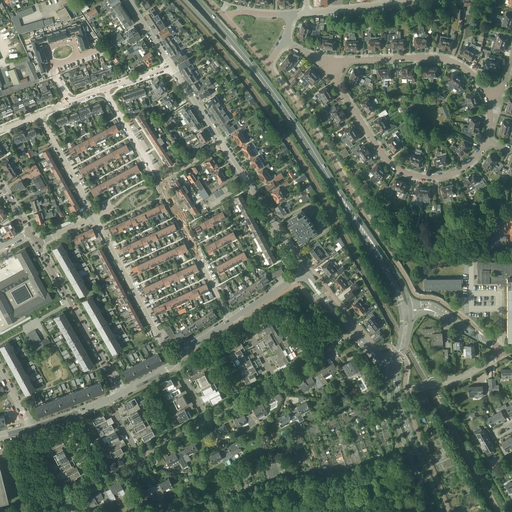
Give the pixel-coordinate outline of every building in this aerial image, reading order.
[(66,0),(68,2),(63,5),(64,7),(71,18),(75,16),(73,13),(78,10),(72,0),(66,0)] [(92,17),(108,7),(107,7),(108,6),(108,5),(115,0),(108,0),(102,4),(103,6),(97,10),(95,8),(88,12),(86,10),(83,12),(88,20),(92,17)] [(107,7),(108,7),(109,10),(121,2),(119,0),(115,0),(108,5),(108,6),(107,7)] [(140,4),(144,11),(149,7),(149,8),(152,7),(148,1),(145,2),(144,1),(140,4)] [(83,12),(86,10),(89,8),(86,3),(80,7),(83,12)] [(111,15),(124,7),(121,3),(110,10),(112,13),(111,13),(107,15),(108,17),(111,15)] [(64,7),(56,11),(62,21),(63,21),(65,20),(71,18),(64,7)] [(126,11),(124,7),(111,15),(113,19),(118,16),(126,11)] [(149,20),(158,14),(153,7),(148,11),(150,13),(146,16),(149,20)] [(128,15),(126,11),(118,16),(119,18),(112,22),(114,24),(116,23),(128,15)] [(19,18),(21,17),(19,12),(16,13),(17,15),(11,18),(12,21),(18,18),(19,18)] [(158,14),(149,20),(151,24),(161,18),(158,14)] [(498,15),(497,17),(499,18),(511,22),(511,15),(508,14),(506,14),(505,17),(503,17),(503,16),(498,15)] [(131,18),(128,15),(116,23),(117,25),(122,22),(123,24),(131,18)] [(497,17),(497,18),(499,18),(499,20),(503,22),(502,26),(504,26),(504,27),(507,28),(507,27),(510,28),(511,28),(511,25),(511,22),(499,18),(497,17)] [(134,23),(131,18),(123,24),(119,26),(122,30),(134,23)] [(161,18),(151,24),(154,28),(163,22),(161,18)] [(183,25),(179,20),(160,32),(159,33),(161,36),(162,36),(163,37),(183,25)] [(163,22),(154,28),(157,33),(166,27),(163,22)] [(72,26),(68,27),(70,33),(78,30),(77,24),(76,23),(71,24),(72,26)] [(77,24),(78,30),(79,33),(85,32),(87,31),(85,26),(83,27),(82,23),(77,24)] [(302,24),(300,30),(308,33),(310,34),(314,35),(318,36),(320,32),(315,30),(315,31),(312,30),(313,28),(310,27),(309,27),(310,25),(306,24),(306,25),(302,24)] [(21,26),(16,28),(18,34),(26,32),(24,25),(21,26)] [(108,40),(104,43),(102,44),(107,52),(115,46),(120,43),(128,37),(129,38),(137,32),(134,27),(122,34),(121,32),(112,38),(108,40)] [(310,34),(308,33),(300,30),(298,37),(301,38),(301,39),(305,41),(305,39),(306,39),(307,36),(310,37),(310,36),(313,37),(314,35),(310,34)] [(162,40),(164,44),(173,38),(172,36),(176,33),(175,31),(162,40)] [(396,48),(399,48),(398,31),(396,31),(396,34),(388,35),(388,40),(392,40),(392,41),(391,41),(391,44),(392,44),(392,48),(393,48),(393,49),(396,49),(396,48)] [(398,31),(399,48),(402,48),(402,49),(405,49),(405,48),(405,44),(406,44),(406,41),(405,41),(405,39),(401,39),(401,37),(401,31),(398,31)] [(79,33),(76,34),(77,40),(87,37),(85,32),(79,33)] [(137,32),(129,38),(122,42),(124,46),(128,43),(129,46),(141,38),(138,33),(137,32)] [(369,41),(369,49),(372,49),(372,50),(376,50),(375,37),(371,37),(371,33),(369,33),(369,37),(365,37),(365,41),(369,41)] [(445,49),(447,37),(440,36),(440,34),(436,33),(435,40),(440,41),(439,47),(441,48),(441,49),(445,49)] [(40,34),(35,36),(35,38),(36,38),(37,43),(38,43),(46,40),(44,35),(40,36),(40,34)] [(323,37),(322,37),(323,40),(322,42),(321,45),(322,45),(321,48),(322,48),(322,49),(325,49),(325,48),(328,49),(330,34),(329,34),(329,36),(326,36),(326,37),(325,36),(323,37)] [(333,35),(330,34),(328,49),(330,49),(330,50),(334,51),(334,50),(335,46),(336,46),(336,43),(335,43),(336,42),(332,41),(333,35)] [(381,37),(375,37),(376,50),(379,50),(379,49),(382,48),(382,42),(385,42),(385,34),(381,34),(381,37)] [(451,38),(447,37),(445,49),(449,50),(449,49),(452,50),(455,35),(452,34),(451,38)] [(489,36),(488,39),(494,41),(505,44),(506,42),(507,42),(508,39),(507,39),(507,38),(504,37),(504,36),(501,35),(501,36),(499,36),(498,39),(489,36)] [(167,48),(180,39),(179,36),(177,37),(176,36),(173,38),(164,44),(167,48)] [(87,37),(77,40),(79,45),(88,42),(87,37)] [(31,43),(30,44),(31,49),(33,48),(39,46),(38,46),(38,43),(37,43),(36,38),(35,38),(30,39),(31,43)] [(180,39),(167,48),(169,52),(176,47),(179,45),(178,43),(182,41),(180,39)] [(133,46),(127,49),(130,54),(130,55),(145,45),(145,44),(144,42),(143,41),(142,40),(141,41),(141,40),(137,43),(137,44),(133,47),(133,46)] [(494,41),(491,50),(499,52),(500,50),(503,51),(503,50),(504,50),(505,47),(504,47),(505,44),(494,41)] [(88,42),(79,45),(81,51),(90,48),(88,42)] [(180,51),(183,49),(189,45),(188,43),(181,48),(179,45),(176,47),(169,52),(172,56),(180,51)] [(464,56),(466,57),(474,44),(472,43),(468,48),(465,46),(464,48),(464,47),(462,50),(463,50),(461,54),(461,55),(463,56),(464,56)] [(479,56),(481,54),(481,51),(481,46),(477,46),(476,46),(476,45),(475,44),(474,44),(466,57),(469,59),(468,59),(471,61),(472,60),(472,61),(474,57),(475,58),(476,55),(479,56)] [(39,46),(33,48),(35,54),(44,51),(42,45),(38,46),(39,46)] [(129,55),(128,56),(130,59),(134,56),(133,55),(135,54),(136,54),(138,53),(138,52),(139,51),(140,53),(142,56),(145,54),(143,53),(148,49),(147,48),(147,47),(146,45),(145,45),(130,55),(129,55)] [(180,51),(172,56),(175,61),(178,59),(189,52),(187,49),(185,51),(183,49),(180,51)] [(193,49),(189,52),(178,59),(180,63),(188,58),(187,56),(194,51),(193,49)] [(44,51),(35,54),(36,59),(45,56),(44,51)] [(150,52),(137,60),(139,62),(143,59),(146,62),(148,65),(152,62),(150,59),(153,57),(150,52)] [(286,59),(285,61),(293,68),(297,62),(298,62),(299,60),(298,59),(299,57),(300,57),(294,54),(293,57),(292,56),(291,58),(288,56),(287,56),(286,58),(286,59)] [(492,59),(492,61),(491,70),(494,70),(493,71),(497,71),(497,70),(498,67),(500,67),(500,63),(498,63),(498,62),(494,62),(494,59),(495,59),(495,56),(493,55),(492,59)] [(15,61),(13,61),(16,67),(16,68),(18,69),(19,68),(21,70),(26,68),(30,77),(27,78),(28,80),(30,85),(33,84),(34,83),(40,81),(33,66),(32,63),(31,62),(30,62),(28,56),(15,61)] [(45,56),(36,59),(38,64),(44,63),(47,62),(45,56)] [(488,69),(491,70),(492,61),(485,60),(485,61),(483,61),(483,65),(485,65),(484,69),(485,69),(485,70),(488,70),(488,69)] [(282,62),(280,65),(281,65),(281,66),(283,68),(282,69),(285,72),(287,70),(287,71),(290,68),(294,71),(296,69),(293,68),(285,61),(283,63),(282,62)] [(179,66),(182,70),(192,64),(191,62),(188,64),(186,62),(179,66)] [(38,64),(36,65),(38,70),(40,69),(41,73),(47,71),(44,63),(38,64)] [(107,64),(105,65),(109,76),(111,75),(111,76),(114,75),(114,74),(112,67),(108,69),(107,64)] [(193,66),(192,64),(182,70),(185,75),(191,70),(195,68),(193,66)] [(96,68),(94,69),(98,80),(100,79),(100,80),(103,78),(101,71),(100,70),(97,71),(96,68)] [(301,83),(303,85),(315,73),(313,71),(314,71),(312,68),(311,69),(308,71),(307,71),(305,73),(306,74),(305,74),(301,78),(304,81),(301,83)] [(407,78),(408,78),(407,68),(404,68),(404,69),(401,69),(401,70),(397,70),(397,76),(401,76),(401,79),(403,79),(407,78)] [(74,69),(68,72),(70,76),(71,76),(71,77),(69,78),(71,83),(73,82),(72,82),(73,85),(74,85),(75,88),(76,88),(78,88),(78,87),(81,86),(77,76),(76,73),(74,69)] [(193,73),(191,70),(185,75),(187,79),(198,72),(196,70),(193,73)] [(352,74),(351,76),(363,83),(365,84),(372,87),(373,84),(370,82),(372,80),(366,77),(364,81),(359,78),(361,74),(361,72),(358,70),(357,72),(354,70),(354,71),(353,70),(352,73),(352,74)] [(197,79),(195,76),(199,74),(198,72),(187,79),(190,84),(197,79)] [(315,73),(303,85),(305,87),(307,85),(307,84),(308,84),(309,83),(312,86),(315,83),(318,81),(317,81),(320,78),(320,77),(318,75),(317,75),(315,73)] [(448,88),(450,89),(459,77),(456,75),(457,75),(454,73),(453,73),(451,76),(450,75),(447,78),(449,79),(447,82),(450,84),(448,88)] [(83,78),(82,74),(77,76),(81,86),(83,85),(83,86),(86,85),(84,77),(83,78)] [(349,79),(347,81),(348,82),(351,84),(350,85),(353,87),(354,86),(355,86),(357,82),(358,83),(362,85),(363,83),(351,76),(349,79)] [(152,92),(164,85),(165,84),(161,78),(159,80),(157,77),(151,81),(155,88),(151,90),(152,92)] [(202,78),(191,85),(194,90),(197,94),(199,93),(213,84),(208,77),(206,79),(203,80),(202,78)] [(450,89),(452,91),(454,87),(457,89),(457,90),(458,93),(459,94),(464,89),(461,88),(463,85),(462,84),(464,81),(463,80),(464,80),(461,78),(459,77),(450,89)] [(28,80),(13,86),(16,91),(30,86),(30,85),(28,80)] [(47,81),(41,83),(42,87),(43,86),(48,99),(50,98),(53,97),(52,93),(51,90),(51,91),(51,90),(48,91),(45,85),(48,84),(47,81)] [(213,84),(199,93),(200,94),(201,96),(200,97),(201,98),(202,98),(203,99),(206,97),(206,98),(208,96),(208,95),(213,92),(212,89),(216,87),(215,85),(214,83),(213,84)] [(164,85),(152,92),(153,94),(158,91),(160,94),(169,89),(165,84),(164,85)] [(141,89),(138,90),(142,101),(145,107),(147,106),(145,100),(144,98),(147,97),(144,88),(143,88),(143,87),(140,88),(141,89)] [(314,101),(315,103),(330,93),(329,91),(329,90),(328,87),(327,88),(327,87),(323,89),(320,91),(321,91),(319,92),(320,92),(317,94),(319,97),(318,98),(316,99),(314,101)] [(34,90),(32,91),(37,103),(39,102),(40,103),(43,102),(40,94),(36,96),(34,90)] [(136,90),(133,91),(135,98),(139,97),(140,101),(142,101),(138,90),(136,91),(136,90)] [(27,92),(25,93),(26,96),(31,106),(33,105),(36,104),(35,104),(36,103),(33,95),(29,96),(27,92)] [(129,106),(126,107),(128,113),(134,111),(131,103),(130,101),(128,93),(125,94),(122,95),(123,99),(122,99),(123,102),(124,101),(124,102),(125,102),(126,104),(128,104),(129,106)] [(315,103),(316,105),(319,103),(322,101),(324,105),(328,102),(328,103),(331,101),(330,101),(334,98),(333,98),(334,98),(332,95),(330,93),(315,103)] [(459,104),(459,106),(460,106),(476,99),(475,97),(476,97),(475,94),(474,94),(474,93),(470,95),(470,94),(467,95),(467,96),(466,96),(468,100),(460,103),(459,104)] [(166,104),(174,99),(172,96),(171,95),(169,96),(169,95),(165,98),(166,98),(163,100),(166,104)] [(215,95),(213,97),(205,102),(209,107),(219,100),(216,95),(215,95)] [(25,98),(22,99),(23,101),(26,109),(29,107),(31,106),(26,96),(25,96),(25,98)] [(17,97),(15,98),(20,110),(22,109),(22,110),(26,109),(23,101),(19,103),(17,97)] [(15,104),(12,106),(15,112),(15,113),(18,112),(18,111),(20,110),(15,98),(13,99),(15,104)] [(365,108),(373,103),(372,104),(369,98),(367,99),(367,98),(364,100),(365,101),(361,103),(362,103),(361,104),(363,106),(365,108)] [(166,104),(168,107),(167,108),(167,109),(167,110),(168,111),(168,112),(169,112),(174,108),(173,107),(178,104),(174,99),(166,104)] [(476,99),(460,106),(461,109),(465,107),(469,105),(471,109),(472,108),(472,109),(475,108),(475,107),(479,106),(479,105),(478,102),(477,102),(476,99)] [(209,108),(212,112),(219,108),(218,106),(222,103),(221,100),(209,108)] [(3,102),(8,115),(10,114),(11,115),(13,114),(13,113),(14,113),(10,104),(7,106),(5,101),(3,102)] [(3,107),(0,108),(0,110),(3,118),(6,116),(8,115),(3,102),(1,103),(3,107)] [(100,103),(94,105),(98,115),(104,113),(102,109),(103,109),(102,106),(101,106),(100,103)] [(373,103),(365,108),(367,111),(366,111),(368,114),(368,113),(369,114),(372,112),(372,113),(375,111),(375,110),(377,109),(373,103)] [(91,114),(92,114),(95,112),(97,119),(99,118),(99,116),(98,115),(94,105),(92,106),(92,105),(89,107),(91,114)] [(333,119),(335,117),(343,112),(341,109),(340,110),(339,107),(336,109),(334,106),(326,111),(329,115),(330,114),(333,119)] [(91,114),(89,107),(86,108),(84,109),(88,121),(88,122),(88,121),(90,121),(89,117),(92,116),(92,114),(91,114)] [(183,119),(186,117),(192,113),(190,109),(188,110),(187,108),(185,109),(183,107),(177,111),(178,114),(179,113),(183,119)] [(220,110),(219,108),(212,112),(215,116),(226,109),(225,107),(220,110)] [(88,121),(84,109),(78,111),(81,120),(82,120),(82,121),(85,119),(87,123),(89,127),(90,126),(89,122),(88,121),(88,122),(88,121)] [(226,109),(215,116),(218,120),(224,116),(223,114),(228,111),(226,109)] [(377,128),(388,121),(385,116),(388,114),(385,110),(379,114),(381,118),(374,122),(376,124),(375,125),(377,128)] [(72,114),(74,120),(75,122),(76,125),(76,126),(78,125),(77,121),(80,120),(80,118),(77,112),(72,114)] [(345,116),(343,112),(335,117),(337,121),(335,122),(337,124),(333,127),(336,131),(341,127),(339,123),(346,118),(345,116)] [(140,122),(144,119),(143,118),(140,113),(135,116),(140,122)] [(186,123),(195,117),(192,113),(186,117),(183,119),(186,123)] [(76,125),(75,122),(74,120),(72,114),(70,115),(70,114),(66,115),(69,122),(70,126),(73,124),(74,127),(76,126),(76,125)] [(224,116),(218,120),(220,125),(231,118),(230,115),(228,116),(227,115),(224,116)] [(198,122),(195,117),(186,123),(189,128),(190,127),(198,122)] [(66,131),(61,118),(55,120),(57,123),(56,123),(57,126),(57,125),(58,126),(61,125),(65,135),(67,134),(66,131)] [(221,126),(224,130),(237,122),(240,120),(239,118),(235,121),(235,120),(234,121),(230,124),(229,122),(221,126)] [(471,121),(470,125),(479,127),(480,123),(479,123),(480,120),(470,118),(469,121),(471,121)] [(148,125),(144,120),(144,119),(140,122),(144,128),(148,126),(155,121),(154,119),(149,123),(149,124),(148,125)] [(388,121),(377,128),(379,131),(380,131),(381,133),(387,129),(389,132),(396,128),(396,126),(390,125),(388,121)] [(502,125),(501,128),(511,130),(511,124),(510,124),(511,122),(507,121),(506,122),(503,121),(503,122),(502,122),(501,125),(502,125)] [(201,126),(198,122),(190,127),(191,129),(193,129),(194,131),(201,126)] [(240,127),(237,122),(224,130),(227,135),(240,127)] [(114,133),(109,124),(108,125),(109,127),(106,129),(109,136),(114,133)] [(109,124),(114,133),(119,131),(115,124),(112,126),(111,124),(109,124)] [(479,131),(479,127),(470,125),(469,125),(468,128),(463,127),(462,131),(471,136),(471,132),(477,133),(478,131),(479,131)] [(148,135),(152,132),(155,131),(157,129),(155,127),(153,129),(153,130),(152,131),(148,126),(144,128),(148,135)] [(347,134),(342,137),(343,140),(355,132),(354,129),(355,129),(353,126),(352,127),(352,126),(349,128),(348,128),(345,130),(346,130),(345,131),(347,134)] [(31,130),(29,131),(32,137),(32,139),(34,143),(36,142),(34,138),(35,138),(34,136),(37,135),(38,137),(40,136),(38,129),(35,130),(35,129),(34,129),(34,128),(31,129),(31,130)] [(500,130),(499,133),(499,134),(503,135),(502,137),(506,138),(506,136),(507,136),(508,133),(511,133),(511,130),(501,128),(500,130)] [(105,138),(100,129),(99,130),(100,132),(96,134),(100,141),(105,138)] [(100,129),(105,138),(109,136),(106,129),(103,131),(102,129),(100,129)] [(198,137),(197,138),(198,140),(197,140),(198,141),(197,141),(198,142),(192,146),(192,147),(194,150),(203,144),(203,145),(208,141),(207,138),(208,137),(203,130),(196,134),(198,137)] [(237,140),(244,136),(241,132),(240,130),(233,135),(237,140)] [(27,131),(24,132),(27,139),(32,137),(29,131),(27,132),(27,131)] [(155,131),(152,132),(148,135),(152,141),(156,138),(157,138),(161,136),(159,134),(157,135),(155,131)] [(355,132),(343,140),(345,142),(345,143),(346,142),(348,145),(349,144),(350,147),(353,145),(352,142),(353,141),(353,142),(356,140),(359,137),(358,134),(357,134),(355,132)] [(178,137),(175,133),(169,137),(172,141),(178,137)] [(198,140),(197,138),(195,134),(193,135),(192,133),(188,136),(189,137),(185,139),(188,145),(197,140),(198,140)] [(95,143),(90,134),(89,135),(90,137),(87,139),(91,146),(95,143)] [(90,134),(95,143),(100,141),(96,134),(93,136),(92,134),(90,134)] [(401,140),(396,134),(393,136),(394,137),(392,138),(392,137),(390,139),(390,140),(387,142),(387,143),(388,145),(389,145),(391,147),(398,142),(399,141),(401,140)] [(14,137),(13,137),(14,140),(14,141),(15,143),(16,143),(17,146),(19,145),(22,151),(25,150),(24,147),(19,135),(16,136),(14,137)] [(246,138),(244,136),(237,140),(240,146),(248,141),(249,141),(250,141),(252,139),(251,137),(249,139),(247,137),(246,138)] [(472,140),(468,138),(464,136),(459,144),(460,145),(467,152),(469,149),(469,148),(470,146),(469,145),(470,144),(471,144),(472,140)] [(81,139),(86,148),(91,146),(87,139),(84,141),(83,138),(81,139)] [(156,138),(152,141),(156,147),(161,144),(161,145),(165,142),(163,140),(161,142),(160,143),(157,138),(156,138)] [(254,138),(252,139),(250,141),(251,142),(242,148),(243,150),(245,153),(253,148),(256,147),(253,142),(255,140),(254,138)] [(86,148),(81,139),(80,140),(81,142),(78,144),(81,151),(86,148)] [(178,147),(179,147),(185,156),(188,154),(179,139),(174,141),(178,147)] [(398,142),(391,147),(393,150),(392,150),(394,153),(394,152),(395,153),(398,150),(398,151),(401,149),(400,148),(402,147),(398,142)] [(72,144),(77,153),(81,151),(78,144),(75,146),(74,143),(72,144)] [(68,149),(72,155),(71,156),(72,159),(75,158),(74,155),(77,153),(72,144),(71,145),(72,147),(68,149)] [(125,153),(120,144),(118,145),(119,147),(116,149),(120,156),(125,153)] [(128,147),(126,144),(122,146),(122,144),(120,144),(125,153),(129,151),(130,154),(134,152),(130,146),(128,147)] [(161,145),(161,144),(156,147),(160,154),(165,151),(169,148),(168,146),(165,148),(165,149),(164,149),(161,145)] [(453,144),(450,147),(454,154),(457,151),(461,156),(463,154),(464,155),(467,152),(460,145),(457,148),(453,144)] [(359,145),(352,150),(354,154),(356,153),(359,157),(359,158),(369,151),(367,148),(366,148),(364,146),(361,148),(359,145)] [(248,157),(249,159),(256,155),(257,156),(258,155),(262,152),(264,151),(263,148),(258,151),(256,147),(253,148),(245,153),(248,157)] [(414,164),(419,149),(416,148),(414,155),(411,154),(410,155),(408,154),(407,158),(409,159),(408,162),(408,163),(411,164),(411,163),(414,164)] [(43,152),(41,153),(42,154),(43,153),(46,159),(51,156),(47,149),(43,152)] [(107,154),(111,161),(116,158),(111,149),(109,150),(110,152),(107,154)] [(111,149),(116,158),(120,156),(116,149),(113,151),(112,149),(111,149)] [(420,166),(421,163),(423,164),(424,160),(423,159),(423,158),(419,157),(422,150),(419,149),(414,164),(417,165),(416,166),(419,167),(419,166),(420,166)] [(160,154),(164,160),(169,157),(173,155),(173,154),(172,152),(169,154),(169,155),(168,156),(165,151),(160,154)] [(359,157),(355,159),(357,162),(362,159),(364,162),(367,160),(368,162),(372,160),(372,159),(371,157),(372,157),(370,155),(371,154),(369,151),(359,158),(359,157)] [(442,151),(439,152),(440,155),(440,157),(442,165),(445,165),(448,165),(448,164),(449,164),(448,160),(449,160),(448,157),(447,157),(447,155),(446,153),(442,154),(442,151)] [(260,162),(264,159),(262,155),(263,154),(262,152),(258,155),(258,156),(250,161),(253,166),(259,162),(260,162)] [(106,163),(101,154),(100,155),(101,157),(98,159),(101,166),(106,163)] [(101,154),(106,163),(111,161),(107,154),(104,156),(103,154),(101,154)] [(486,160),(493,165),(497,160),(496,159),(497,158),(494,155),(493,157),(490,155),(489,155),(488,157),(488,158),(486,160)] [(7,159),(1,163),(4,168),(4,169),(11,165),(12,164),(17,161),(20,159),(18,156),(15,157),(16,158),(13,160),(10,161),(9,162),(7,159)] [(46,159),(42,161),(43,163),(46,162),(48,161),(50,165),(55,163),(51,156),(46,159)] [(172,161),(169,157),(164,160),(169,166),(177,161),(176,159),(173,161),(174,161),(172,162),(172,161)] [(442,165),(440,157),(434,159),(434,160),(434,163),(435,163),(436,167),(437,167),(440,167),(440,166),(442,165)] [(203,170),(206,168),(215,162),(212,158),(205,163),(206,165),(202,168),(203,170)] [(97,168),(92,159),(91,160),(92,162),(89,164),(92,171),(97,168)] [(92,159),(97,168),(101,166),(98,159),(95,161),(94,159),(92,159)] [(265,161),(264,159),(260,162),(259,162),(253,166),(256,171),(265,165),(263,162),(265,161)] [(501,173),(502,172),(500,170),(495,166),(495,167),(493,165),(486,160),(485,162),(484,162),(482,164),(483,165),(482,165),(485,167),(484,169),(487,171),(488,170),(489,170),(491,172),(494,169),(501,174),(501,173)] [(215,162),(206,168),(210,174),(219,168),(215,162)] [(50,165),(46,168),(47,169),(49,168),(51,167),(54,172),(58,169),(55,163),(50,165)] [(511,174),(511,163),(511,164),(508,170),(503,168),(502,172),(501,173),(501,174),(499,178),(504,180),(506,175),(507,173),(511,174)] [(27,173),(34,168),(32,164),(30,164),(31,165),(25,169),(27,173)] [(88,173),(83,164),(81,165),(82,167),(79,169),(83,176),(88,173)] [(83,164),(88,173),(92,171),(89,164),(85,166),(84,164),(83,164)] [(130,168),(127,169),(131,176),(135,173),(130,164),(129,165),(129,166),(130,168)] [(132,164),(130,164),(135,173),(140,171),(137,164),(133,166),(132,164)] [(257,172),(261,178),(268,173),(267,170),(270,168),(270,167),(269,165),(269,164),(264,167),(265,167),(257,172)] [(4,168),(3,169),(7,175),(8,174),(7,174),(14,170),(13,168),(11,165),(4,169),(4,168)] [(373,180),(383,169),(380,168),(381,167),(379,165),(378,165),(375,168),(375,167),(372,170),(373,170),(372,171),(371,173),(374,175),(370,178),(373,180)] [(14,170),(7,174),(8,174),(11,179),(17,175),(20,173),(18,170),(22,168),(21,166),(20,166),(18,167),(17,168),(15,169),(14,170)] [(54,172),(49,174),(51,177),(55,174),(57,178),(62,176),(58,169),(54,172)] [(121,173),(118,174),(122,181),(126,178),(121,169),(120,170),(121,173)] [(123,169),(121,169),(126,178),(131,176),(127,169),(124,171),(123,169)] [(215,179),(223,174),(220,169),(209,176),(210,178),(213,176),(215,179)] [(373,180),(375,183),(378,179),(377,179),(379,177),(382,180),(383,179),(383,180),(385,177),(387,174),(388,173),(385,171),(383,169),(373,180)] [(192,172),(187,176),(191,183),(194,181),(197,179),(192,172)] [(112,174),(117,183),(118,186),(123,183),(122,181),(118,174),(115,176),(114,174),(114,173),(112,174)] [(274,178),(276,176),(277,176),(275,174),(273,176),(271,177),(268,173),(261,178),(265,184),(272,179),(272,178),(273,177),(274,178)] [(277,176),(276,176),(274,178),(275,179),(266,185),(270,192),(277,187),(277,186),(280,185),(278,182),(277,182),(277,181),(284,177),(281,173),(277,176)] [(33,181),(30,183),(32,185),(34,184),(37,188),(45,186),(47,186),(46,184),(41,174),(39,175),(32,179),(33,181)] [(112,178),(109,179),(112,186),(117,183),(112,174),(111,175),(111,176),(112,178)] [(226,179),(223,174),(215,179),(217,182),(214,184),(215,186),(226,179)] [(471,174),(468,176),(475,188),(476,189),(477,191),(486,185),(485,183),(487,182),(484,177),(482,179),(481,178),(478,180),(474,174),(472,175),(471,174)] [(62,176),(57,178),(61,185),(66,182),(62,176)] [(466,185),(463,187),(467,193),(475,188),(468,176),(465,178),(465,179),(463,181),(466,185)] [(103,179),(108,188),(109,190),(113,188),(112,186),(109,179),(106,181),(105,179),(104,178),(103,179)] [(204,187),(198,178),(194,181),(195,184),(194,184),(197,188),(198,188),(200,190),(204,187)] [(102,183),(99,184),(103,191),(108,188),(103,179),(101,180),(102,183)] [(177,180),(173,183),(177,189),(184,184),(184,185),(186,184),(185,183),(184,182),(182,184),(181,185),(177,180)] [(397,193),(402,181),(399,180),(398,181),(396,180),(393,186),(390,184),(387,191),(390,192),(389,193),(393,194),(394,191),(394,190),(395,188),(398,190),(397,193)] [(22,181),(21,181),(14,185),(18,191),(25,187),(24,186),(25,185),(22,181)] [(406,183),(402,181),(397,193),(403,195),(401,198),(405,200),(407,193),(405,192),(408,185),(405,184),(406,183)] [(66,182),(61,185),(64,192),(69,189),(66,182)] [(95,183),(93,184),(98,193),(103,191),(99,184),(96,186),(95,183)] [(93,188),(90,189),(92,194),(93,195),(94,196),(98,193),(93,184),(92,185),(93,188)] [(184,184),(177,189),(181,195),(186,192),(186,193),(188,191),(184,185),(184,184)] [(447,186),(451,200),(453,199),(452,195),(456,194),(455,191),(456,191),(456,188),(454,188),(454,184),(453,185),(453,184),(450,185),(447,186)] [(281,193),(285,191),(281,185),(280,187),(280,186),(273,190),(274,191),(271,193),(274,198),(281,193)] [(37,188),(34,189),(36,195),(42,193),(42,191),(48,190),(47,186),(45,186),(37,188)] [(451,200),(447,186),(444,187),(444,186),(441,187),(441,188),(442,191),(441,192),(441,195),(442,194),(443,197),(444,200),(448,200),(448,201),(451,200)] [(206,198),(209,196),(210,196),(204,187),(200,190),(201,192),(199,193),(203,200),(205,199),(206,198)] [(416,201),(420,202),(420,206),(419,206),(419,212),(422,212),(422,207),(422,206),(423,206),(423,202),(424,188),(418,187),(417,191),(416,191),(416,194),(417,194),(417,196),(416,201)] [(423,202),(425,202),(425,201),(430,202),(430,195),(431,196),(431,192),(430,192),(431,188),(430,188),(427,187),(427,188),(424,188),(423,202)] [(64,192),(63,192),(64,194),(65,193),(68,198),(73,196),(69,189),(64,192)] [(186,192),(181,195),(185,202),(192,197),(194,196),(192,194),(188,197),(188,196),(186,193),(186,192)] [(285,199),(281,193),(274,198),(277,203),(280,201),(281,202),(285,199)] [(236,200),(238,204),(244,201),(240,194),(229,200),(231,203),(233,202),(233,201),(236,200)] [(304,202),(308,200),(308,199),(310,198),(308,194),(306,195),(305,195),(301,198),(304,202)] [(49,201),(48,198),(46,199),(46,198),(39,200),(40,201),(38,201),(36,195),(33,197),(33,198),(30,199),(30,201),(32,206),(49,201)] [(68,198),(67,199),(67,200),(69,200),(72,205),(76,202),(73,196),(68,198)] [(192,197),(185,202),(189,208),(194,205),(200,201),(198,199),(192,203),(192,202),(194,201),(192,197)] [(49,202),(53,201),(52,200),(49,201),(32,206),(33,211),(40,209),(40,206),(50,203),(49,202)] [(158,205),(161,212),(166,210),(163,203),(161,200),(160,201),(161,204),(158,205)] [(290,205),(293,203),(292,200),(289,202),(288,202),(289,203),(283,206),(282,203),(275,208),(278,212),(290,205)] [(247,207),(244,201),(238,204),(241,211),(247,207)] [(72,205),(69,206),(73,213),(75,211),(77,214),(80,212),(78,210),(80,209),(76,202),(72,205)] [(154,204),(152,205),(156,214),(161,212),(158,205),(155,207),(154,204)] [(152,208),(148,210),(152,217),(156,214),(152,205),(150,206),(152,208)] [(194,205),(189,208),(194,214),(195,214),(196,216),(200,214),(194,205)] [(291,207),(290,205),(278,212),(281,217),(288,213),(291,211),(289,208),(290,207),(290,208),(291,207)] [(251,214),(247,207),(241,211),(245,217),(251,214)] [(144,209),(142,209),(147,219),(152,217),(148,210),(145,211),(144,209)] [(294,216),(288,219),(289,222),(287,223),(291,230),(291,231),(296,238),(301,245),(311,239),(310,237),(318,232),(314,225),(309,218),(304,211),(303,212),(302,209),(293,215),(294,216)] [(46,210),(41,212),(34,214),(36,219),(51,214),(52,214),(52,211),(46,213),(46,210)] [(216,215),(213,217),(216,223),(221,220),(216,211),(214,212),(216,215)] [(218,211),(216,211),(221,220),(226,218),(222,211),(219,213),(218,211)] [(56,215),(55,213),(52,214),(51,214),(36,219),(37,224),(44,222),(43,219),(53,216),(56,215)] [(132,217),(129,219),(133,226),(137,223),(133,213),(131,215),(132,217)] [(135,213),(133,213),(137,223),(142,221),(139,214),(136,216),(135,213)] [(245,217),(248,224),(255,221),(251,214),(245,217)] [(206,220),(203,221),(207,228),(212,225),(207,216),(205,217),(206,220)] [(208,216),(207,216),(212,225),(216,223),(213,217),(210,218),(208,216)] [(120,223),(123,230),(128,228),(123,218),(122,219),(123,222),(120,223)] [(125,218),(123,218),(128,228),(133,226),(129,219),(126,220),(125,218)] [(172,224),(168,225),(172,233),(177,230),(174,223),(173,223),(172,220),(171,222),(172,224)] [(202,230),(197,221),(196,222),(197,225),(194,226),(197,233),(202,230)] [(199,221),(197,221),(202,230),(207,228),(203,221),(200,223),(199,221)] [(252,231),(258,227),(255,221),(248,224),(252,231)] [(4,226),(2,228),(5,233),(7,231),(14,227),(11,222),(4,226)] [(118,232),(114,222),(112,223),(113,226),(110,228),(113,234),(117,233),(118,232)] [(119,232),(123,230),(120,223),(117,224),(116,222),(114,222),(118,232),(119,232)] [(167,235),(163,225),(161,226),(162,228),(159,230),(162,237),(167,235)] [(164,225),(163,225),(167,235),(172,233),(168,225),(165,227),(164,225)] [(2,234),(0,235),(0,238),(4,236),(4,237),(9,234),(10,237),(17,233),(14,227),(7,231),(5,233),(2,234)] [(86,227),(90,237),(95,235),(95,236),(96,237),(97,236),(96,234),(95,235),(93,230),(93,229),(92,229),(92,228),(89,229),(88,227),(86,227)] [(252,231),(256,237),(262,234),(258,227),(252,231)] [(499,228),(491,228),(491,249),(499,249),(504,249),(504,245),(506,245),(506,236),(501,236),(501,228),(499,228)] [(152,233),(149,234),(153,241),(158,239),(153,229),(152,230),(152,233)] [(158,239),(162,237),(159,230),(156,231),(155,229),(153,229),(158,239)] [(223,236),(227,243),(232,241),(227,231),(225,232),(226,235),(223,236)] [(228,231),(227,231),(232,241),(236,238),(233,231),(229,233),(228,231)] [(81,242),(76,232),(75,233),(76,236),(72,237),(76,244),(81,242)] [(87,241),(86,239),(82,232),(79,234),(78,232),(76,232),(81,242),(83,240),(84,242),(87,241)] [(145,233),(143,234),(148,244),(153,241),(149,234),(146,235),(145,233)] [(148,244),(143,234),(142,235),(143,237),(140,238),(143,246),(148,244)] [(256,237),(259,244),(265,240),(262,234),(256,237)] [(214,241),(218,248),(222,245),(217,236),(216,237),(217,239),(214,241)] [(219,236),(217,236),(222,245),(227,243),(223,236),(220,238),(219,236)] [(139,248),(134,238),(133,239),(133,241),(130,243),(134,250),(139,248)] [(139,248),(143,246),(140,238),(137,240),(136,238),(134,238),(139,248)] [(183,244),(179,245),(183,253),(188,250),(184,243),(183,240),(182,241),(183,244)] [(259,244),(263,250),(269,247),(265,240),(259,244)] [(208,253),(213,251),(208,241),(207,242),(208,244),(205,246),(208,253)] [(210,241),(208,241),(213,251),(215,254),(216,254),(214,250),(218,248),(214,241),(211,243),(210,241)] [(314,256),(324,248),(320,244),(318,241),(313,245),(315,247),(310,251),(314,256)] [(124,255),(129,252),(124,242),(123,244),(124,246),(121,247),(124,255)] [(129,252),(134,250),(130,243),(127,244),(126,242),(124,242),(129,252)] [(52,249),(56,256),(65,250),(61,243),(52,249)] [(178,255),(173,245),(172,246),(173,248),(170,250),(173,257),(178,255)] [(175,245),(173,245),(178,255),(183,253),(179,245),(176,247),(175,245)] [(101,247),(96,250),(100,257),(105,254),(101,247)] [(263,250),(266,257),(272,254),(269,247),(263,250)] [(324,248),(314,256),(318,261),(323,257),(324,259),(329,256),(324,248)] [(52,300),(48,292),(47,292),(46,292),(37,274),(39,273),(38,273),(38,274),(25,249),(15,254),(16,254),(25,270),(0,283),(0,304),(1,306),(0,308),(9,323),(8,324),(17,319),(16,318),(34,309),(52,299),(52,300)] [(168,259),(164,249),(162,250),(163,253),(160,254),(163,262),(168,259)] [(166,249),(164,249),(168,259),(173,257),(170,250),(166,251),(166,249)] [(56,256),(63,269),(73,264),(65,250),(56,256)] [(237,255),(234,256),(238,263),(242,260),(237,251),(236,252),(237,255)] [(239,251),(237,251),(242,260),(247,258),(244,251),(240,253),(239,251)] [(105,254),(100,257),(103,263),(108,261),(105,254)] [(154,257),(151,258),(154,266),(159,264),(154,254),(153,255),(154,257)] [(156,254),(154,254),(159,264),(163,262),(160,254),(157,256),(156,254)] [(276,261),(272,254),(266,257),(270,264),(276,261)] [(228,260),(225,261),(228,268),(233,265),(228,256),(227,257),(228,260)] [(230,256),(228,256),(233,265),(238,263),(234,256),(231,258),(230,256)] [(144,261),(141,263),(144,270),(149,268),(145,258),(143,259),(144,261)] [(147,258),(145,258),(149,268),(154,266),(151,258),(147,260),(147,258)] [(193,264),(190,266),(193,272),(198,270),(195,263),(193,260),(192,262),(193,264)] [(221,260),(219,261),(224,270),(228,268),(225,261),(222,263),(221,260)] [(101,264),(99,266),(100,267),(102,266),(105,271),(107,270),(112,267),(108,261),(103,263),(101,264)] [(224,270),(219,261),(217,262),(219,265),(215,266),(219,273),(224,270)] [(326,272),(332,266),(334,265),(337,263),(335,261),(333,263),(331,265),(328,261),(322,267),(326,272)] [(500,285),(500,286),(502,288),(504,285),(508,285),(508,292),(508,338),(511,338),(511,261),(477,262),(478,284),(498,284),(499,283),(500,283),(500,285)] [(140,272),(135,262),(134,264),(135,266),(131,267),(135,275),(140,272)] [(137,262),(135,262),(140,272),(144,270),(141,263),(138,264),(137,262)] [(338,265),(337,263),(334,265),(332,266),(326,272),(330,277),(333,274),(333,275),(336,273),(336,272),(336,271),(339,275),(343,271),(346,269),(343,266),(342,267),(338,270),(336,267),(338,265)] [(63,269),(71,283),(80,278),(73,264),(63,269)] [(184,269),(181,270),(184,277),(189,275),(184,265),(183,266),(184,269)] [(186,265),(184,265),(189,275),(193,272),(190,266),(187,267),(186,265)] [(112,267),(107,270),(110,277),(115,274),(112,267)] [(174,273),(171,274),(174,281),(179,279),(175,269),(173,270),(174,273)] [(176,269),(175,269),(179,279),(184,277),(181,270),(177,271),(176,269)] [(259,279),(263,285),(269,281),(265,275),(267,274),(264,270),(260,272),(263,277),(259,279)] [(337,286),(344,281),(340,277),(345,273),(343,271),(339,275),(340,276),(333,281),(337,286)] [(167,273),(165,274),(170,283),(174,281),(171,274),(168,276),(167,273)] [(115,274),(110,277),(114,283),(119,281),(115,274)] [(165,277),(161,279),(165,286),(170,283),(165,274),(164,275),(165,277)] [(71,283),(77,292),(79,296),(88,291),(80,278),(71,283)] [(155,282),(152,283),(155,290),(160,288),(155,278),(154,279),(155,282)] [(157,278),(155,278),(160,288),(165,286),(161,279),(158,280),(157,278)] [(253,283),(257,289),(263,285),(259,279),(253,283)] [(204,284),(201,286),(204,292),(209,290),(206,283),(204,280),(203,282),(204,284)] [(344,281),(337,286),(341,291),(347,286),(348,287),(353,283),(353,282),(350,280),(347,283),(345,281),(344,281)] [(425,280),(425,288),(460,288),(461,288),(461,280),(425,280)] [(119,281),(114,283),(117,290),(122,287),(119,281)] [(151,292),(146,282),(145,284),(146,286),(142,288),(145,295),(151,292)] [(148,282),(146,282),(151,292),(155,290),(152,283),(149,285),(148,282)] [(352,290),(349,292),(345,295),(349,300),(355,295),(353,292),(354,291),(360,287),(356,282),(350,287),(352,290)] [(250,293),(257,289),(253,283),(247,287),(250,293)] [(244,297),(250,293),(247,287),(245,284),(242,286),(242,288),(239,290),(240,291),(244,297)] [(197,285),(195,285),(199,295),(204,292),(201,286),(198,287),(197,285)] [(122,287),(117,290),(121,296),(126,294),(122,287)] [(234,296),(238,302),(244,297),(240,291),(239,290),(238,287),(235,289),(236,291),(233,294),(234,296)] [(185,293),(182,294),(185,301),(190,299),(185,289),(184,290),(184,292),(185,293)] [(187,289),(185,289),(190,299),(194,297),(191,290),(188,291),(187,289)] [(178,293),(176,294),(180,303),(185,301),(182,294),(179,296),(178,293)] [(232,293),(229,294),(230,295),(226,298),(231,306),(232,305),(232,306),(234,305),(234,304),(238,302),(234,296),(233,294),(232,293)] [(121,296),(118,298),(122,304),(123,304),(125,303),(129,301),(126,294),(121,296)] [(175,297),(172,299),(175,306),(180,303),(176,294),(174,295),(175,297)] [(89,314),(98,309),(91,295),(81,301),(89,314)] [(356,310),(363,305),(360,302),(363,300),(362,298),(363,297),(362,295),(355,301),(356,302),(352,305),(356,310)] [(171,308),(166,298),(165,299),(166,302),(163,303),(166,310),(171,308)] [(171,308),(175,306),(172,299),(169,300),(168,298),(166,298),(171,308)] [(129,301),(125,303),(128,310),(133,307),(129,301)] [(161,312),(156,302),(155,304),(156,306),(153,308),(156,315),(161,312)] [(161,312),(166,310),(163,303),(159,305),(158,302),(156,302),(161,312)] [(210,311),(206,314),(210,320),(216,315),(212,310),(210,305),(207,307),(210,311)] [(363,305),(356,310),(360,315),(362,313),(363,314),(365,313),(367,315),(377,307),(376,305),(373,307),(373,306),(372,307),(368,308),(366,310),(363,305)] [(133,307),(128,310),(132,316),(136,314),(133,307)] [(106,322),(98,309),(89,314),(97,327),(106,322)] [(61,330),(70,325),(63,311),(53,317),(61,330)] [(364,322),(368,327),(375,322),(373,319),(374,318),(373,316),(374,314),(373,312),(371,313),(365,318),(367,320),(364,322)] [(136,314),(132,316),(135,323),(140,320),(136,314)] [(206,314),(200,318),(204,324),(210,320),(206,314)] [(187,326),(191,332),(197,328),(194,322),(193,322),(192,320),(191,317),(188,319),(191,324),(187,326)] [(200,318),(194,322),(197,328),(204,324),(200,318)] [(135,323),(133,324),(134,326),(136,325),(139,330),(143,327),(140,320),(135,323)] [(262,333),(264,336),(275,330),(278,328),(275,322),(270,324),(268,321),(263,324),(265,327),(264,328),(265,331),(262,333)] [(104,341),(114,335),(106,322),(97,327),(104,341)] [(191,332),(187,326),(184,322),(182,323),(183,325),(185,327),(181,330),(185,336),(191,332)] [(375,322),(368,327),(371,330),(370,331),(371,333),(369,335),(371,337),(374,334),(379,330),(381,328),(384,326),(383,324),(380,327),(380,326),(379,327),(379,326),(378,324),(377,325),(375,322)] [(69,344),(78,338),(70,325),(61,330),(69,344)] [(435,329),(435,328),(422,329),(423,334),(424,334),(425,337),(432,336),(433,345),(443,344),(442,332),(440,332),(440,329),(435,329)] [(50,342),(47,337),(41,341),(35,330),(26,335),(35,351),(44,346),(44,345),(50,342)] [(181,330),(174,335),(176,337),(178,340),(185,336),(181,330)] [(275,330),(264,336),(266,339),(262,340),(264,344),(278,336),(275,330)] [(381,332),(379,330),(374,334),(376,335),(373,338),(377,343),(381,341),(384,339),(384,338),(385,338),(380,332),(381,332)] [(282,334),(278,336),(264,344),(266,347),(269,345),(270,348),(285,340),(282,334)] [(121,349),(114,335),(104,341),(112,354),(121,349)] [(76,357),(86,352),(78,338),(69,344),(76,357)] [(229,346),(232,352),(233,353),(244,347),(242,343),(245,342),(243,339),(240,340),(229,346)] [(275,349),(277,352),(288,347),(285,340),(270,348),(272,351),(275,349)] [(0,348),(1,351),(3,353),(12,348),(8,341),(0,345),(0,348)] [(457,342),(457,344),(453,344),(454,349),(466,348),(467,357),(475,356),(474,345),(466,346),(463,346),(463,341),(457,342)] [(229,354),(233,360),(244,354),(242,351),(245,350),(244,347),(233,353),(232,352),(229,354)] [(275,357),(277,360),(291,352),(288,347),(277,352),(279,355),(275,357)] [(19,362),(12,348),(3,353),(9,364),(10,367),(19,362)] [(86,352),(76,357),(84,370),(93,365),(86,352)] [(158,352),(143,360),(148,369),(163,362),(158,352)] [(286,363),(290,361),(292,364),(299,360),(297,356),(294,358),(291,352),(277,360),(279,363),(276,365),(279,371),(287,366),(286,363)] [(245,357),(244,354),(233,360),(236,367),(239,365),(250,359),(248,356),(245,357)] [(252,362),(250,359),(239,365),(242,371),(257,363),(255,360),(252,362)] [(348,377),(356,372),(357,375),(360,374),(360,375),(364,372),(360,364),(357,365),(354,359),(342,366),(348,377)] [(143,360),(129,367),(134,377),(148,369),(143,360)] [(195,372),(196,374),(196,375),(204,371),(207,369),(203,361),(195,365),(192,367),(195,372)] [(27,376),(19,362),(10,367),(15,376),(18,381),(27,376)] [(317,375),(323,385),(328,382),(325,378),(331,374),(332,375),(335,373),(334,372),(338,370),(333,362),(326,366),(327,367),(320,371),(321,373),(317,375)] [(258,366),(257,363),(242,371),(246,377),(257,371),(255,368),(258,366)] [(134,377),(129,367),(122,371),(127,380),(134,377)] [(511,368),(501,369),(502,378),(511,377),(511,368)] [(195,379),(198,383),(208,378),(204,371),(196,375),(196,374),(194,376),(195,379)] [(258,374),(257,371),(246,377),(242,378),(246,385),(257,379),(255,376),(258,374)] [(318,388),(323,385),(317,375),(313,378),(312,376),(305,380),(304,379),(301,381),(307,390),(310,388),(309,387),(316,383),(318,388)] [(35,390),(27,376),(18,381),(25,395),(35,390)] [(165,392),(168,390),(175,386),(174,383),(171,378),(168,380),(168,379),(160,383),(163,389),(165,392)] [(201,390),(202,391),(211,385),(210,382),(208,378),(198,383),(200,388),(201,390)] [(86,387),(89,397),(104,391),(100,382),(86,387)] [(206,394),(208,397),(217,392),(216,392),(215,389),(217,388),(215,383),(211,385),(202,391),(204,395),(206,394)] [(168,390),(169,392),(166,394),(168,399),(172,397),(182,392),(179,387),(177,389),(175,386),(168,390)] [(468,387),(468,397),(483,396),(482,386),(468,387)] [(75,403),(89,397),(86,387),(71,393),(75,403)] [(218,391),(216,392),(217,392),(208,397),(209,399),(212,405),(219,401),(218,400),(223,398),(220,393),(218,391)] [(183,395),(182,392),(172,397),(176,404),(186,399),(183,394),(183,395)] [(56,398),(60,408),(75,403),(71,393),(56,398)] [(422,406),(424,405),(427,410),(431,408),(428,403),(429,402),(426,396),(424,397),(422,395),(418,397),(418,398),(416,399),(419,404),(421,403),(422,406)] [(126,408),(128,411),(139,406),(137,403),(134,397),(127,401),(127,402),(124,404),(126,408)] [(45,414),(60,408),(56,398),(42,404),(45,414)] [(176,404),(180,412),(187,408),(190,406),(188,404),(186,399),(176,404)] [(303,416),(301,413),(310,408),(307,401),(297,407),(296,408),(298,410),(294,412),(298,419),(303,416)] [(505,404),(502,406),(507,414),(509,413),(510,415),(511,413),(511,403),(507,407),(505,404)] [(45,414),(42,404),(34,407),(38,417),(45,414)] [(250,414),(256,424),(260,422),(258,418),(265,415),(268,413),(262,404),(259,405),(260,406),(253,410),(254,412),(250,414)] [(141,409),(139,406),(128,411),(125,412),(127,415),(129,420),(139,415),(137,411),(141,409)] [(500,411),(495,414),(499,422),(505,418),(504,416),(507,414),(502,406),(498,408),(500,411)] [(188,410),(187,408),(180,412),(176,413),(180,421),(184,419),(185,419),(191,416),(189,411),(188,410)] [(282,423),(280,425),(279,425),(281,428),(282,428),(287,425),(287,424),(286,422),(292,419),(293,421),(298,419),(294,412),(293,409),(279,417),(282,423)] [(256,424),(250,414),(245,417),(244,415),(238,419),(237,418),(234,420),(239,429),(242,427),(242,426),(248,422),(251,427),(256,424)] [(495,414),(489,418),(487,415),(483,417),(488,425),(491,424),(492,426),(499,422),(495,414)] [(97,428),(99,427),(107,423),(106,420),(103,415),(100,417),(100,416),(87,423),(89,426),(92,425),(93,425),(94,424),(95,425),(97,428)] [(142,419),(139,415),(129,420),(132,424),(133,427),(143,422),(142,419)] [(146,420),(143,422),(133,427),(136,432),(138,430),(140,433),(148,429),(148,428),(147,426),(149,425),(146,420)] [(218,423),(220,427),(216,429),(218,433),(222,430),(223,433),(228,431),(224,425),(222,421),(218,423)] [(109,425),(107,423),(99,427),(100,430),(98,431),(100,436),(101,435),(113,428),(114,429),(114,428),(111,424),(109,425)] [(150,427),(148,428),(148,429),(140,433),(141,436),(144,441),(151,438),(150,437),(154,435),(152,430),(150,427)] [(476,434),(481,443),(489,438),(484,429),(482,430),(480,427),(473,431),(475,434),(476,434)] [(104,443),(108,441),(117,436),(115,431),(114,429),(113,428),(101,435),(102,438),(104,443)] [(107,448),(108,450),(119,444),(121,443),(117,436),(108,441),(110,445),(107,447),(107,448)] [(53,448),(54,451),(61,447),(65,445),(63,443),(63,442),(60,437),(53,441),(53,442),(50,444),(52,448),(53,448)] [(495,448),(489,438),(481,443),(487,452),(486,453),(488,456),(494,452),(493,449),(495,448)] [(511,446),(511,444),(508,438),(502,442),(503,445),(500,447),(505,455),(508,453),(507,450),(511,446)] [(186,462),(191,459),(188,455),(195,451),(195,452),(199,451),(196,445),(198,444),(196,440),(191,443),(191,444),(184,448),(185,449),(181,452),(186,462)] [(225,451),(229,458),(233,455),(233,456),(242,451),(240,448),(241,447),(237,441),(228,446),(227,447),(229,449),(225,451)] [(108,450),(112,457),(116,455),(117,456),(123,452),(119,444),(108,450)] [(54,451),(51,452),(53,455),(55,460),(65,454),(63,450),(61,447),(54,451)] [(229,458),(225,451),(221,453),(220,451),(219,451),(210,456),(213,463),(222,458),(224,461),(229,458)] [(186,462),(181,452),(176,454),(175,452),(168,456),(168,455),(165,457),(170,466),(173,464),(174,466),(180,463),(183,468),(188,465),(186,462)] [(65,454),(55,460),(58,464),(59,467),(69,462),(69,461),(68,459),(65,454)] [(72,460),(69,461),(69,462),(59,467),(62,471),(64,470),(66,473),(74,468),(73,465),(75,464),(72,460)] [(74,468),(66,473),(67,476),(70,481),(77,477),(76,477),(80,474),(78,470),(76,467),(74,468)] [(159,485),(155,487),(156,490),(159,495),(164,493),(162,490),(172,485),(169,478),(159,483),(159,485)] [(110,489),(106,491),(111,501),(115,499),(113,494),(119,491),(121,496),(126,494),(119,481),(116,482),(116,483),(109,487),(110,489)] [(159,495),(156,490),(155,487),(154,486),(150,488),(140,493),(146,505),(150,503),(147,498),(153,495),(154,498),(159,495)] [(111,501),(106,491),(101,493),(100,492),(93,495),(93,494),(86,497),(91,506),(97,503),(97,502),(103,499),(106,504),(111,501)]
